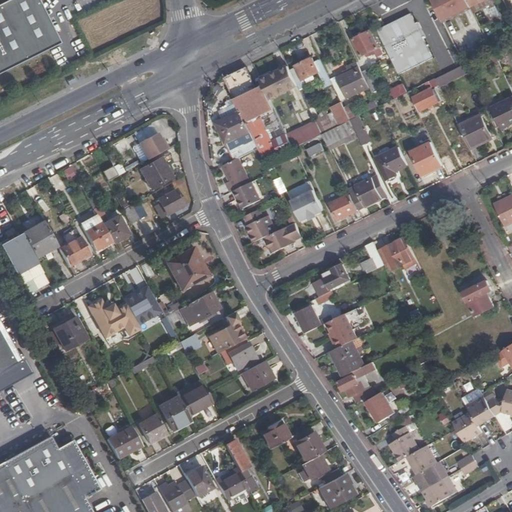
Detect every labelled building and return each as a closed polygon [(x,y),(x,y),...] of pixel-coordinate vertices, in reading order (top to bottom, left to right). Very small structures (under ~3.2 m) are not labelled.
[(0,0),(0,73),(59,46),(54,36),(46,39),(33,12),(41,8),(36,0),(0,0)] [(433,0),(444,22),(462,13),(455,0),(433,0)] [(472,8),(468,0),(455,0),(462,13),(472,8)] [(476,16),(482,28),(501,18),(495,5),(497,4),(495,0),(468,0),(472,8),(476,16)] [(412,12),(378,29),(400,74),(434,57),(412,12)] [(379,47),(371,29),(353,38),(362,55),(379,47)] [(494,64),(499,62),(493,50),(488,52),(494,64)] [(291,70),(298,84),(320,73),(312,57),(295,66),(296,68),(291,70)] [(343,72),(344,74),(360,67),(357,62),(347,66),(348,69),(343,72)] [(465,64),(436,78),(439,83),(440,86),(469,72),(465,64)] [(259,148),(265,162),(275,157),(278,156),(259,116),(274,109),(270,99),(265,90),(260,92),(247,66),(225,77),(241,112),(250,131),(254,138),(259,148)] [(291,70),(289,66),(282,69),(292,88),(299,85),(298,84),(291,70)] [(369,86),(362,71),(360,67),(344,74),(337,78),(346,97),(369,86)] [(369,86),(372,92),(379,89),(369,68),(362,71),(369,86)] [(270,99),(292,88),(282,69),(260,79),(265,90),(270,99)] [(436,78),(425,83),(428,88),(413,95),(419,110),(441,99),(434,86),(439,83),(436,78)] [(503,127),(511,122),(511,98),(494,107),(503,127)] [(313,100),(307,103),(314,117),(320,114),(313,100)] [(353,103),(344,108),(350,120),(359,116),(379,106),(376,100),(357,110),(353,103)] [(344,108),(342,102),(330,108),(334,116),(339,126),(350,120),(344,108)] [(315,120),(322,134),(339,126),(334,116),(330,118),(326,109),(315,119),(315,120)] [(227,142),(250,131),(241,112),(220,122),(225,131),(223,132),(227,142)] [(459,126),(470,148),(491,137),(481,115),(459,126)] [(359,116),(350,120),(354,128),(362,145),(372,141),(359,116)] [(275,117),(266,119),(268,128),(277,126),(275,117)] [(287,134),(293,148),(322,134),(315,120),(287,134)] [(339,126),(322,134),(330,151),(354,139),(350,130),(354,128),(350,120),(339,126)] [(134,135),(138,143),(157,133),(152,124),(134,135)] [(147,159),(168,148),(164,140),(162,142),(157,133),(138,143),(147,159)] [(239,158),(259,148),(254,138),(230,150),(235,160),(239,158)] [(300,154),(309,150),(312,156),(325,150),(319,138),(297,148),(300,154)] [(443,165),(431,141),(410,151),(422,175),(443,165)] [(408,166),(399,147),(376,158),(387,179),(396,174),(395,172),(408,166)] [(235,160),(223,166),(231,182),(227,183),(232,192),(235,190),(244,208),(262,199),(253,182),(252,183),(239,158),(235,160)] [(171,177),(161,159),(140,170),(150,189),(171,177)] [(118,176),(125,172),(120,163),(113,168),(118,176)] [(116,175),(111,168),(103,172),(107,179),(116,175)] [(355,185),(357,191),(365,207),(387,196),(376,174),(355,185)] [(301,221),(324,210),(313,188),(290,199),(301,221)] [(182,204),(175,191),(158,200),(158,201),(165,213),(165,214),(182,204)] [(357,191),(351,194),(359,210),(365,207),(357,191)] [(330,204),(338,219),(358,210),(350,195),(330,204)] [(506,227),(511,223),(511,195),(495,204),(506,227)] [(152,204),(159,217),(165,213),(158,201),(152,204)] [(100,205),(93,210),(97,218),(105,214),(100,205)] [(138,220),(130,206),(122,211),(130,225),(138,220)] [(294,239),(301,235),(296,225),(295,223),(278,231),(270,215),(265,218),(260,208),(245,216),(249,225),(247,226),(255,242),(265,237),(272,253),(296,241),(294,239)] [(117,216),(101,225),(111,243),(112,244),(128,235),(117,216)] [(98,219),(81,227),(85,233),(101,224),(98,219)] [(43,223),(22,235),(28,246),(50,235),(43,223)] [(111,243),(101,225),(101,224),(85,233),(95,252),(111,243)] [(90,255),(80,238),(78,234),(76,230),(64,236),(69,244),(58,250),(68,268),(90,255)] [(0,247),(15,275),(37,263),(35,258),(28,246),(22,235),(21,234),(0,245),(0,247)] [(35,258),(56,246),(50,235),(28,246),(35,258)] [(388,272),(416,258),(405,237),(378,251),(384,264),(388,272)] [(384,264),(378,251),(373,241),(367,244),(378,267),(384,264)] [(182,290),(205,276),(198,264),(200,263),(192,248),(167,262),(182,290)] [(363,270),(375,264),(372,257),(359,263),(363,270)] [(333,269),(333,270),(335,274),(328,277),(326,278),(327,279),(331,288),(350,279),(342,264),(333,269)] [(327,290),(331,288),(327,279),(323,281),(327,290)] [(475,319),(495,309),(490,299),(495,297),(489,285),(464,297),(475,319)] [(137,325),(161,311),(157,303),(148,287),(141,290),(147,301),(137,307),(130,311),(137,325)] [(332,290),(316,298),(319,302),(335,295),(332,290)] [(218,309),(210,292),(182,307),(164,317),(165,317),(169,326),(178,321),(181,325),(185,323),(187,327),(218,309)] [(100,301),(88,307),(105,337),(123,327),(127,335),(139,328),(137,325),(130,311),(127,305),(108,315),(100,301)] [(130,311),(137,307),(134,301),(127,305),(130,311)] [(161,311),(165,308),(161,301),(157,303),(161,311)] [(182,307),(179,301),(165,308),(161,311),(164,317),(182,307)] [(296,313),(306,333),(311,331),(326,324),(327,323),(334,320),(332,315),(320,321),(313,305),(296,313)] [(245,338),(240,329),(237,331),(233,324),(237,323),(238,322),(233,312),(224,317),(229,326),(210,336),(219,353),(236,343),(244,339),(245,338)] [(358,338),(346,314),(334,320),(327,323),(334,337),(333,338),(338,348),(356,339),(358,338)] [(64,350),(86,338),(74,317),(53,330),(64,350)] [(169,326),(165,317),(160,320),(167,331),(171,329),(169,326)] [(0,384),(25,371),(0,325),(0,384)] [(411,342),(421,338),(417,329),(407,334),(411,342)] [(200,346),(194,333),(178,342),(185,354),(200,346)] [(256,359),(247,343),(244,339),(236,343),(219,353),(226,365),(233,362),(237,369),(256,359)] [(356,339),(338,348),(332,351),(345,376),(353,372),(368,365),(356,339)] [(130,368),(133,373),(157,360),(154,355),(130,368)] [(273,378),(263,361),(242,373),(251,390),(273,378)] [(203,363),(195,367),(199,375),(207,371),(203,363)] [(359,403),(374,395),(370,387),(366,390),(362,382),(359,383),(357,379),(374,370),(370,363),(368,365),(353,372),(354,374),(338,382),(342,392),(346,390),(347,393),(351,391),(353,397),(355,396),(359,403)] [(480,375),(476,369),(471,372),(475,379),(480,375)] [(119,384),(115,377),(106,382),(110,389),(119,384)] [(408,387),(405,381),(399,384),(402,390),(408,387)] [(202,385),(177,398),(188,416),(197,411),(196,410),(211,401),(207,393),(202,385)] [(484,393),(480,388),(463,398),(467,405),(485,395),(484,393)] [(497,395),(493,388),(484,393),(488,400),(497,395)] [(489,401),(497,415),(503,411),(511,413),(511,389),(508,389),(505,400),(495,397),(489,401)] [(480,425),(497,415),(489,401),(485,395),(467,405),(472,412),(480,425)] [(171,431),(190,421),(188,416),(177,398),(177,397),(158,407),(171,431)] [(367,402),(380,423),(390,417),(377,397),(367,402)] [(131,410),(126,413),(130,421),(136,418),(131,410)] [(466,442),(483,432),(480,425),(472,412),(454,422),(458,428),(466,442)] [(445,424),(453,420),(449,413),(441,418),(445,424)] [(148,442),(166,433),(156,415),(139,425),(148,442)] [(407,426),(411,433),(419,428),(412,415),(390,427),(394,434),(407,426)] [(260,432),(270,449),(289,438),(280,421),(260,432)] [(391,445),(402,462),(408,458),(421,451),(411,433),(407,426),(394,434),(393,435),(397,442),(391,445)] [(131,427),(106,440),(117,459),(141,446),(131,427)] [(293,444),(304,463),(319,455),(323,452),(312,433),(293,444)] [(56,450),(49,437),(0,463),(0,511),(90,511),(83,498),(99,490),(88,472),(92,470),(85,457),(82,459),(71,441),(56,450)] [(234,439),(224,445),(237,470),(248,489),(250,492),(255,488),(244,469),(248,466),(234,439)] [(435,466),(439,463),(428,446),(421,451),(408,458),(419,476),(435,466)] [(327,470),(319,455),(304,463),(302,464),(310,479),(316,476),(318,480),(321,478),(324,484),(338,477),(335,470),(327,474),(325,471),(327,470)] [(463,468),(477,460),(474,455),(460,463),(463,468)] [(481,467),(477,460),(463,468),(467,475),(481,467)] [(419,476),(416,477),(425,492),(444,480),(435,466),(419,476)] [(201,467),(184,476),(195,497),(212,487),(201,467)] [(227,502),(248,489),(237,470),(223,477),(222,476),(215,480),(227,502)] [(349,482),(344,473),(338,477),(324,484),(317,489),(327,508),(353,494),(346,483),(349,482)] [(444,480),(425,492),(433,506),(459,491),(450,477),(444,480)] [(171,511),(184,504),(177,490),(182,488),(177,479),(166,486),(165,483),(158,487),(171,511)] [(148,496),(140,500),(146,511),(155,511),(154,510),(155,509),(148,496)]
